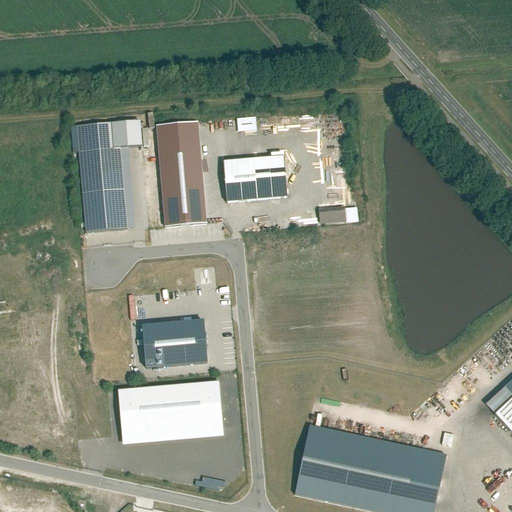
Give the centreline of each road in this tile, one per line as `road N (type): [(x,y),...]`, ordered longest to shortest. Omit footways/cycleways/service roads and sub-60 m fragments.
road 1 (unclassified): [(99,259),(238,248),(260,511)]
road 2 (tertiary): [(511,172),(358,0)]
road 3 (unclassified): [(113,486),(232,511)]
